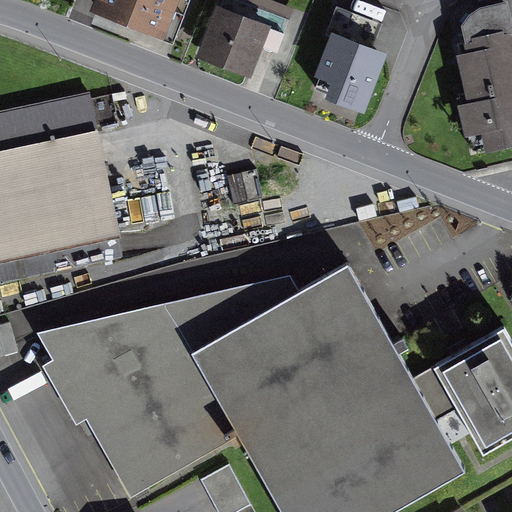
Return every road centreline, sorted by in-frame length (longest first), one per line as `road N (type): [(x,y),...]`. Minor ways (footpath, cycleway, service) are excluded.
road 1 (residential): [(0,9),(374,157)]
road 2 (residential): [(443,0),(374,157)]
road 3 (residential): [(374,157),(511,209)]
